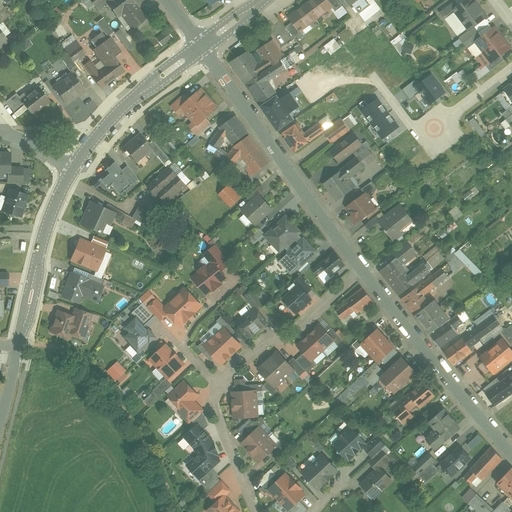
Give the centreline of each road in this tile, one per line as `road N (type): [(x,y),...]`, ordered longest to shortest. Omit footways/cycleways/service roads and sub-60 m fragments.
road 1 (residential): [(201,47),(360,268)]
road 2 (residential): [(325,78),(377,80),(419,137),(511,71)]
road 3 (residential): [(360,268),(511,448)]
road 4 (unclassified): [(18,346),(40,233),(69,169)]
road 5 (residential): [(360,268),(218,385)]
road 6 (unclassified): [(69,169),(127,101),(201,47)]
road 7 (residential): [(218,385),(213,403),(255,511)]
